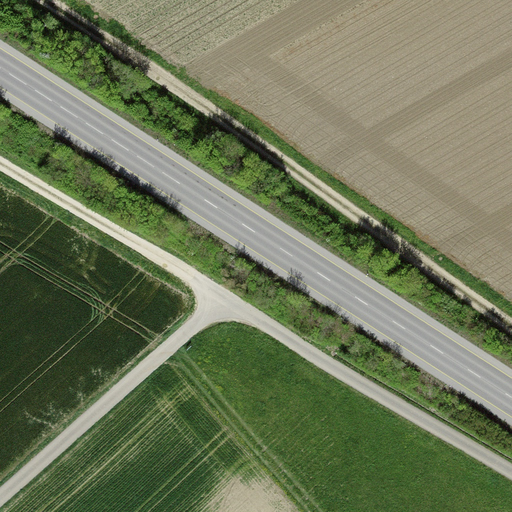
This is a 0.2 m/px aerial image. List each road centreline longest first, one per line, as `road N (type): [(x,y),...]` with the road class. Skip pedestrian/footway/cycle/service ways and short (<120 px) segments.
road 1 (secondary): [(0,67),(511,400)]
road 2 (track): [(511,325),(45,0)]
road 3 (track): [(225,297),(511,474)]
road 4 (track): [(0,496),(225,297)]
road 5 (track): [(225,297),(0,162)]
